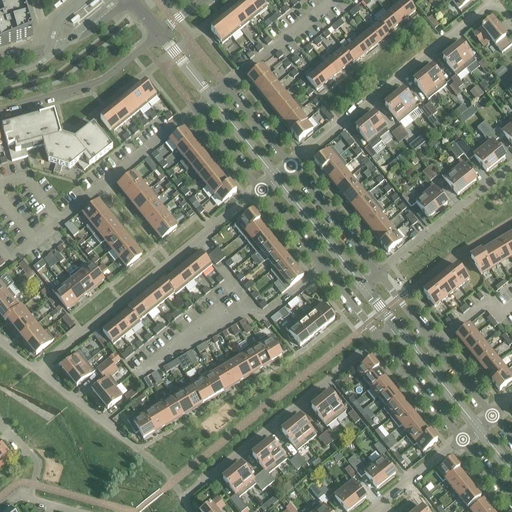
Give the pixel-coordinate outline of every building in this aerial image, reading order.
[(0,0),(0,47),(33,38),(21,0),(0,0)] [(248,0),(247,1),(258,16),(267,8),(260,0),(248,0)] [(405,0),(402,0),(395,6),(406,19),(415,11),(405,0)] [(451,0),(458,10),(470,0),(451,0)] [(258,16),(247,1),(238,9),(249,23),(258,16)] [(281,9),(285,14),(290,10),(286,5),(281,9)] [(358,5),(354,9),(357,13),(362,10),(358,5)] [(397,26),(406,19),(395,6),(386,13),(397,26)] [(249,23),(238,9),(229,16),(240,30),(249,23)] [(354,9),(349,12),(353,17),(357,13),(354,9)] [(278,12),(273,16),(277,20),(281,17),(278,12)] [(388,33),(397,26),(386,13),(377,20),(389,35),(390,34),(388,33)] [(240,30),(229,16),(220,23),(231,37),(240,30)] [(434,29),(439,25),(432,16),(427,20),(434,29)] [(268,28),(272,24),(268,19),(264,23),(268,28)] [(340,20),(336,23),(339,28),(344,24),(340,20)] [(380,42),(389,35),(377,20),(377,21),(378,22),(370,29),(380,42)] [(474,35),(480,42),(480,41),(487,36),(502,54),(511,46),(491,21),(483,27),(481,28),(481,29),(474,35)] [(231,37),(220,23),(211,30),(215,36),(214,38),(219,44),(220,43),(222,45),(231,37)] [(336,23),(331,27),(335,32),(339,28),(336,23)] [(370,29),(361,36),(371,49),(380,42),(370,29)] [(331,35),(327,30),(322,34),(326,39),(331,35)] [(361,36),(352,43),(362,56),(371,49),(361,36)] [(267,45),(272,42),(268,37),(264,41),(267,45)] [(322,42),(318,38),(313,41),(317,46),(322,42)] [(342,48),(342,49),(353,63),(362,56),(352,43),(344,50),(342,48)] [(255,48),(259,53),(263,49),(259,44),(255,48)] [(457,46),(451,51),(466,69),(475,62),(461,44),(458,47),(457,46)] [(309,45),(305,48),(308,53),(313,49),(309,45)] [(343,69),(349,64),(352,62),(353,64),(353,63),(342,49),(333,56),(343,69)] [(254,56),(250,51),(246,55),(250,60),(254,56)] [(279,59),(283,56),(280,51),(275,55),(279,59)] [(466,69),(451,51),(445,56),(446,56),(443,59),(454,73),(463,66),(466,70),(466,69)] [(295,64),(299,60),(295,56),(291,59),(295,64)] [(334,76),(343,69),(333,56),(324,63),(334,76)] [(237,62),(241,67),(245,63),(242,59),(237,62)] [(482,60),(478,64),(485,73),(490,70),(482,60)] [(291,65),(288,62),(287,61),(283,64),(286,69),(291,65)] [(324,63),(315,70),(326,83),(334,76),(324,63)] [(269,75),(261,66),(247,77),(249,78),(248,79),(252,84),(253,84),(255,87),(269,75)] [(428,69),(422,74),(437,93),(446,85),(432,67),(429,70),(428,69)] [(295,70),(290,74),(294,78),(298,74),(295,70)] [(326,83),(315,70),(306,78),(316,91),(326,83)] [(497,78),(501,82),(510,75),(507,70),(497,78)] [(437,93),(422,74),(416,79),(417,80),(414,82),(428,100),(437,93)] [(277,84),(269,75),(255,87),(256,88),(255,88),(259,94),(260,93),(263,96),(277,84)] [(511,76),(510,75),(501,82),(505,87),(511,81),(511,76)] [(455,76),(450,79),(454,83),(458,89),(463,85),(455,76)] [(297,83),(301,87),(306,84),(302,79),(297,83)] [(136,90),(148,105),(157,97),(155,95),(157,94),(152,88),(150,89),(146,83),(136,90)] [(458,89),(454,83),(449,87),(456,97),(461,93),(458,89)] [(263,96),(263,97),(262,98),(267,103),(268,102),(270,105),(284,94),(277,84),(263,96)] [(305,92),(308,97),(313,93),(310,88),(305,92)] [(483,94),(479,89),(473,95),(476,99),(483,94)] [(127,98),(139,112),(148,105),(136,90),(127,98)] [(399,93),(393,97),(408,116),(417,109),(403,91),(400,93),(399,93)] [(291,103),(284,94),(270,105),(271,106),(270,107),(274,112),(275,111),(277,114),(291,103)] [(316,106),(321,102),(317,97),(312,101),(316,106)] [(408,116),(393,97),(387,102),(388,103),(385,106),(399,124),(408,116)] [(130,119),(139,112),(127,98),(118,105),(130,119)] [(299,112),(291,103),(277,114),(278,115),(277,116),(281,121),(282,120),(285,123),(299,112)] [(429,103),(425,107),(432,116),(437,112),(429,103)] [(118,105),(110,112),(121,126),(130,119),(118,105)] [(323,115),(328,111),(324,107),(320,110),(323,115)] [(432,116),(425,107),(420,110),(427,120),(432,116)] [(471,107),(465,111),(470,117),(476,113),(471,107)] [(28,157),(26,151),(44,146),(48,162),(56,165),(53,172),(59,174),(62,167),(70,169),(77,163),(84,171),(112,148),(93,125),(75,140),(61,136),(54,112),(2,127),(12,162),(28,157)] [(112,134),(121,126),(110,112),(100,119),(112,134)] [(157,116),(153,112),(149,115),(153,120),(157,116)] [(306,121),(299,112),(285,123),(286,124),(285,125),(289,130),(290,130),(292,132),(291,133),(306,121)] [(168,121),(173,117),(169,113),(164,116),(168,121)] [(370,116),(364,121),(379,139),(389,132),(374,114),(371,117),(370,116)] [(145,119),(140,122),(144,127),(148,124),(145,119)] [(312,131),(306,123),(307,122),(306,121),(291,133),(298,142),(306,136),(307,137),(313,133),(312,132),(312,131)] [(359,126),(356,129),(367,143),(372,149),(381,141),(379,139),(364,121),(358,126),(359,126)] [(488,135),(492,131),(485,122),(480,126),(488,135)] [(511,126),(509,122),(499,129),(504,135),(511,145),(511,126)] [(136,126),(131,130),(135,134),(139,131),(136,126)] [(400,126),(396,130),(403,139),(408,136),(400,126)] [(492,131),(499,139),(504,135),(499,129),(498,127),(492,131)] [(169,140),(177,150),(191,138),(189,135),(190,135),(185,129),(184,130),(183,129),(169,140)] [(403,139),(396,130),(391,134),(399,143),(403,139)] [(127,133),(122,137),(126,141),(131,138),(127,133)] [(409,147),(414,153),(421,147),(428,141),(424,135),(409,147)] [(192,139),(191,138),(177,150),(184,159),(198,147),(196,145),(197,144),(193,139),(192,139)] [(435,138),(430,142),(434,147),(439,143),(435,138)] [(501,160),(505,157),(489,138),(480,145),(496,166),(502,161),(501,160)] [(354,144),(351,139),(346,143),(350,148),(354,144)] [(374,148),(377,153),(386,148),(383,142),(374,148)] [(447,147),(457,159),(463,155),(453,142),(447,147)] [(456,145),(463,155),(468,151),(460,142),(456,145)] [(496,166),(480,145),(470,153),(486,172),(489,170),(490,170),(496,166)] [(364,149),(371,159),(376,155),(368,146),(364,149)] [(199,149),(198,147),(184,159),(192,168),(206,157),(203,154),(204,153),(200,148),(199,149)] [(314,162),(321,170),(339,156),(332,147),(327,151),(325,149),(320,153),(322,155),(314,162)] [(362,153),(358,148),(353,152),(357,157),(362,153)] [(159,155),(156,151),(151,155),(155,159),(159,155)] [(346,165),(339,156),(321,170),(322,171),(323,170),(325,173),(324,173),(328,179),(329,178),(330,179),(346,165)] [(192,168),(199,177),(213,166),(211,163),(212,162),(208,157),(207,158),(206,157),(192,168)] [(369,162),(365,158),(361,161),(364,166),(369,162)] [(167,165),(164,160),(159,164),(162,169),(167,165)] [(472,183),(476,181),(460,161),(451,169),(467,189),(473,184),(472,183)] [(335,185),(337,188),(350,178),(343,169),(347,166),(346,165),(330,179),(330,180),(329,181),(334,186),(335,185)] [(431,165),(427,169),(434,178),(439,174),(431,165)] [(214,167),(213,166),(199,177),(207,186),(221,175),(218,172),(219,171),(215,166),(214,167)] [(368,171),(372,175),(376,171),(373,167),(368,171)] [(434,178),(427,169),(422,172),(430,182),(434,178)] [(467,189),(451,169),(441,176),(457,196),(460,193),(461,194),(467,189)] [(175,174),(171,170),(166,173),(170,178),(175,174)] [(118,186),(125,195),(140,183),(133,173),(118,186)] [(207,186),(214,196),(229,183),(228,183),(228,184),(226,181),(227,181),(222,175),(221,176),(221,175),(207,186)] [(380,176),(376,180),(379,184),(384,181),(380,176)] [(344,196),(344,197),(357,187),(350,178),(337,188),(339,191),(338,192),(343,197),(344,196)] [(182,183),(178,179),(174,183),(177,187),(182,183)] [(125,195),(133,204),(152,189),(151,188),(147,191),(140,183),(125,195)] [(229,183),(214,196),(216,195),(222,204),(223,203),(224,204),(229,200),(228,199),(236,192),(229,183)] [(391,190),(388,185),(383,189),(387,194),(391,190)] [(443,207),(447,204),(431,185),(422,192),(438,212),(444,208),(443,207)] [(349,203),(352,207),(369,193),(368,193),(365,196),(357,187),(344,197),(345,198),(344,199),(348,204),(349,203)] [(185,196),(189,193),(186,188),(181,192),(185,196)] [(133,204),(140,213),(159,197),(152,189),(133,204)] [(416,204),(428,219),(431,216),(432,217),(438,212),(422,192),(413,199),(407,191),(401,196),(411,208),(416,204)] [(358,215),(359,216),(376,202),(369,193),(352,207),(354,210),(353,210),(358,216),(358,215)] [(399,199),(395,195),(391,198),(394,203),(399,199)] [(140,213),(147,221),(162,209),(155,201),(159,198),(159,197),(140,213)] [(192,205),(197,202),(193,197),(188,201),(192,205)] [(105,211),(103,208),(98,202),(83,214),(90,223),(105,211)] [(360,217),(359,218),(363,223),(364,222),(367,225),(384,211),(376,202),(359,216),(360,217)] [(398,208),(402,212),(406,208),(403,204),(398,208)] [(199,215),(204,211),(201,206),(196,210),(199,215)] [(169,218),(162,209),(147,221),(154,230),(169,218)] [(90,223),(98,232),(113,220),(105,211),(90,223)] [(384,212),(384,211),(367,225),(369,228),(368,229),(372,234),(373,233),(374,234),(387,224),(380,215),(384,212)] [(234,226),(241,235),(259,221),(252,212),(244,218),(242,216),(237,220),(239,222),(234,226)] [(414,217),(410,213),(405,217),(409,221),(414,217)] [(409,221),(413,226),(417,222),(414,217),(409,221)] [(177,228),(169,218),(154,230),(162,240),(177,228)] [(93,236),(100,245),(120,229),(113,220),(98,232),(93,236)] [(259,221),(241,235),(249,244),(265,231),(265,230),(266,229),(261,224),(260,224),(259,222),(259,221)] [(375,235),(374,236),(378,241),(379,240),(381,243),(382,243),(394,233),(387,224),(374,234),(375,235)] [(127,238),(120,229),(100,245),(105,241),(112,250),(127,238)] [(268,234),(265,231),(249,244),(256,253),(273,240),(272,239),(273,238),(269,233),(268,234)] [(402,242),(394,233),(382,243),(381,243),(380,243),(388,253),(395,247),(397,249),(403,245),(401,242),(402,242)] [(500,241),(510,257),(511,256),(511,238),(511,237),(510,235),(500,241)] [(112,250),(119,259),(134,247),(127,238),(112,250)] [(275,243),(273,240),(256,253),(256,254),(260,251),(267,259),(280,249),(279,248),(280,247),(276,242),(275,243)] [(491,247),(492,249),(501,263),(510,257),(500,241),(491,247)] [(141,256),(136,250),(134,247),(119,259),(127,268),(141,256)] [(491,247),(487,249),(486,248),(480,252),(491,269),(501,263),(492,249),(491,247)] [(220,261),(225,257),(218,248),(213,252),(220,261)] [(283,252),(280,249),(267,259),(274,268),(270,271),(271,272),(288,258),(287,257),(288,256),(284,251),(283,252)] [(213,252),(208,256),(216,265),(220,261),(213,252)] [(491,269),(480,252),(470,258),(481,275),(491,269)] [(57,253),(54,256),(60,263),(63,261),(57,253)] [(201,253),(192,260),(202,273),(211,265),(201,253)] [(290,261),(288,258),(271,272),(278,281),(295,267),(294,266),(295,266),(291,260),(290,261)] [(225,263),(229,268),(233,264),(230,259),(225,263)] [(46,265),(42,260),(39,262),(33,267),(37,272),(43,267),(46,265)] [(192,260),(183,267),(193,280),(202,273),(192,260)] [(34,275),(23,261),(19,265),(26,275),(24,276),(27,281),(34,275)] [(103,264),(98,268),(102,273),(106,269),(103,264)] [(94,288),(97,286),(103,280),(91,266),(82,273),(94,288)] [(469,280),(457,266),(449,273),(460,287),(469,280)] [(184,287),(193,280),(183,267),(174,274),(184,287)] [(297,270),(295,267),(278,281),(286,291),(303,277),(302,276),(303,275),(298,270),(297,270)] [(85,295),(94,288),(82,273),(73,280),(85,295)] [(236,277),(240,281),(245,278),(241,273),(236,277)] [(460,287),(449,273),(440,280),(451,294),(460,287)] [(174,274),(166,281),(166,282),(176,294),(184,287),(174,274)] [(220,276),(215,279),(219,284),(224,280),(220,276)] [(31,285),(35,290),(42,284),(38,279),(31,285)] [(0,280),(0,295),(8,289),(1,280),(0,280)] [(62,283),(61,283),(76,302),(85,295),(73,280),(65,287),(62,283)] [(166,282),(166,281),(165,280),(155,287),(165,300),(174,293),(175,295),(176,294),(166,282)] [(451,294),(440,280),(432,287),(443,300),(451,294)] [(244,286),(247,291),(252,287),(248,282),(244,286)] [(61,283),(52,291),(67,310),(76,302),(61,283)] [(156,307),(165,300),(155,287),(146,294),(156,307)] [(205,295),(210,292),(206,287),(202,291),(205,295)] [(443,300),(432,287),(423,294),(429,301),(428,303),(432,308),(433,307),(434,308),(443,300)] [(41,292),(44,297),(49,293),(45,288),(41,292)] [(309,288),(304,291),(308,296),(313,292),(309,288)] [(9,289),(8,289),(0,295),(0,310),(12,301),(5,292),(9,289)] [(256,291),(251,295),(255,300),(259,296),(256,291)] [(137,302),(138,302),(147,314),(156,307),(146,294),(137,302)] [(201,299),(197,294),(193,298),(197,302),(201,299)] [(53,297),(48,301),(51,305),(56,302),(53,297)] [(295,306),(300,303),(296,298),(292,302),(295,306)] [(12,301),(0,310),(0,316),(2,319),(2,318),(5,321),(21,308),(21,307),(18,309),(12,301)] [(188,301),(184,305),(188,310),(192,306),(188,301)] [(264,301),(259,305),(263,309),(267,306),(264,301)] [(320,301),(311,308),(325,326),(334,319),(328,311),(330,309),(326,304),(324,306),(320,301)] [(139,321),(147,314),(138,302),(137,302),(128,309),(129,311),(130,312),(130,311),(140,323),(139,321)] [(292,302),(287,305),(291,310),(295,306),(292,302)] [(28,317),(21,308),(5,321),(7,319),(9,322),(9,323),(13,329),(28,317)] [(179,317),(183,313),(180,308),(175,312),(179,317)] [(310,309),(314,313),(306,319),(317,333),(325,326),(311,308),(310,309)] [(131,330),(140,323),(130,311),(130,312),(129,311),(121,317),(131,330)] [(174,320),(179,317),(175,312),(171,316),(174,320)] [(270,319),(274,323),(282,317),(278,312),(270,319)] [(62,319),(69,328),(74,325),(66,315),(62,319)] [(19,334),(21,337),(35,326),(28,317),(13,329),(18,335),(19,334)] [(122,337),(131,330),(121,317),(112,325),(122,337)] [(253,332),(245,319),(239,323),(246,336),(253,332)] [(295,321),(294,322),(309,340),(317,333),(306,319),(298,325),(295,321)] [(309,340),(294,322),(285,329),(289,334),(287,335),(291,341),(294,339),(300,347),(309,340)] [(161,331),(165,327),(162,323),(157,326),(161,331)] [(113,345),(122,337),(112,325),(102,332),(113,345)] [(235,336),(236,335),(240,333),(235,325),(232,327),(230,328),(235,336)] [(476,334),(469,325),(456,335),(457,337),(456,337),(460,343),(461,342),(463,345),(476,334)] [(42,334),(35,326),(21,337),(24,340),(23,340),(28,346),(46,331),(42,334)] [(157,326),(153,330),(156,335),(161,331),(157,326)] [(46,331),(28,346),(33,352),(36,355),(54,341),(46,331)] [(148,334),(144,337),(148,342),(152,338),(148,334)] [(468,351),(471,354),(484,344),(476,334),(463,345),(464,346),(463,347),(467,352),(468,351)] [(269,335),(258,341),(271,362),(281,356),(269,335)] [(97,340),(104,349),(109,346),(101,336),(97,340)] [(139,341),(135,344),(139,349),(143,345),(139,341)] [(270,362),(271,362),(258,341),(248,347),(261,368),(270,362)] [(476,360),(478,363),(491,353),(484,344),(471,354),(472,355),(471,356),(475,361),(476,360)] [(261,368),(248,347),(239,353),(251,374),(261,368)] [(191,351),(186,354),(189,359),(191,363),(192,365),(197,362),(191,351)] [(121,355),(125,360),(130,356),(126,352),(121,355)] [(229,359),(241,380),(251,374),(239,353),(238,353),(241,358),(232,363),(230,359),(229,359)] [(483,369),(485,372),(498,362),(491,353),(478,363),(479,364),(478,365),(482,370),(483,369)] [(64,372),(68,378),(87,363),(80,354),(62,368),(64,371),(64,372)] [(114,366),(109,359),(97,369),(102,375),(114,366)] [(232,386),(235,384),(241,380),(229,359),(219,365),(232,386)] [(357,370),(364,379),(377,369),(377,370),(377,369),(378,369),(371,359),(363,365),(362,364),(356,368),(357,370)] [(498,362),(485,372),(486,373),(485,374),(490,379),(491,379),(492,381),(493,381),(506,371),(498,362)] [(94,372),(87,363),(68,378),(73,384),(74,383),(77,387),(94,372)] [(219,365),(209,371),(222,392),(223,391),(232,386),(219,365)] [(118,371),(114,366),(102,375),(106,380),(93,391),(95,394),(94,395),(99,401),(118,386),(111,377),(118,371)] [(364,379),(371,388),(384,378),(383,377),(384,376),(380,371),(379,372),(377,369),(377,370),(377,369),(364,379)] [(211,375),(202,381),(212,398),(222,392),(209,371),(211,375)] [(511,378),(506,371),(493,381),(492,381),(492,382),(499,391),(507,385),(508,386),(511,383),(511,378)] [(153,374),(151,375),(155,382),(161,379),(160,377),(157,372),(153,374)] [(371,388),(379,398),(392,387),(391,386),(392,385),(387,380),(387,381),(384,378),(371,388)] [(190,382),(203,404),(212,398),(202,381),(193,386),(190,382)] [(190,382),(180,388),(193,409),(202,404),(203,404),(190,382)] [(118,386),(99,401),(104,407),(105,406),(107,410),(121,398),(114,389),(118,386)] [(383,409),(399,396),(398,395),(399,395),(395,389),(394,390),(392,387),(379,398),(386,407),(383,409)] [(183,415),(193,409),(180,388),(170,394),(183,415)] [(128,401),(137,394),(133,389),(124,397),(128,401)] [(330,393),(326,396),(326,395),(320,400),(336,420),(345,412),(330,393)] [(173,421),(183,415),(170,394),(170,395),(172,399),(163,404),(173,421)] [(383,409),(391,418),(407,406),(406,405),(407,404),(402,399),(399,396),(383,409)] [(336,420),(320,400),(314,404),(314,405),(311,408),(327,427),(336,420)] [(130,406),(133,412),(138,409),(135,403),(130,406)] [(163,427),(173,421),(163,404),(153,410),(163,427)] [(407,407),(407,406),(391,418),(398,428),(414,415),(412,412),(413,411),(408,406),(407,407)] [(153,433),(163,427),(153,410),(144,416),(153,433)] [(348,414),(355,424),(360,420),(352,411),(348,414)] [(144,416),(141,412),(127,421),(135,434),(139,432),(143,439),(153,433),(144,416)] [(405,436),(406,437),(421,424),(421,423),(421,422),(417,417),(416,418),(414,415),(398,428),(399,428),(401,426),(408,434),(405,436)] [(316,436),(300,417),(297,419),(296,419),(290,423),(306,444),(316,436)] [(282,432),(297,451),(306,444),(290,423),(284,428),(285,429),(282,432)] [(406,437),(413,446),(429,433),(428,433),(426,430),(427,430),(423,424),(422,425),(421,424),(406,437)] [(331,443),(335,440),(328,430),(323,434),(331,443)] [(437,441),(429,432),(428,433),(429,433),(413,446),(416,444),(423,453),(424,452),(425,453),(430,449),(429,448),(437,441)] [(323,434),(318,438),(326,447),(331,443),(323,434)] [(261,447),(277,468),(286,460),(271,441),(267,443),(267,442),(261,447)] [(0,467),(13,457),(1,443),(0,443),(0,467)] [(381,456),(386,452),(378,443),(373,446),(381,456)] [(277,468),(261,447),(255,452),(255,453),(252,455),(264,470),(258,475),(268,486),(274,481),(268,474),(277,468)] [(298,454),(294,458),(301,467),(306,464),(298,454)] [(377,489),(380,486),(380,487),(386,482),(370,462),(364,467),(354,455),(347,461),(361,478),(365,475),(377,489)] [(294,458),(289,462),(297,471),(301,467),(294,458)] [(374,466),(370,462),(386,482),(392,478),(392,477),(395,474),(382,459),(374,466)] [(435,473),(442,482),(459,468),(451,459),(435,473)] [(253,479),(241,464),(238,467),(237,466),(231,471),(248,491),(256,484),(262,491),(268,486),(258,475),(253,479)] [(349,466),(344,470),(352,479),(356,476),(349,466)] [(464,477),(465,477),(461,471),(460,472),(458,470),(459,469),(459,468),(442,482),(445,480),(452,489),(465,478),(464,477)] [(226,477),(223,479),(238,499),(248,491),(231,471),(225,476),(226,477)] [(466,479),(465,478),(452,489),(460,498),(472,487),(470,485),(471,484),(467,479),(466,479)] [(353,482),(344,490),(357,506),(363,501),(362,501),(365,498),(353,482)] [(210,488),(214,493),(219,489),(215,485),(210,488)] [(316,486),(312,490),(319,499),(324,495),(319,490),(316,486)] [(332,496),(324,486),(319,490),(324,495),(327,499),(332,496)] [(467,508),(480,497),(479,496),(480,495),(476,490),(475,490),(472,487),(460,498),(467,508)] [(334,497),(346,511),(347,511),(350,510),(351,511),(357,506),(344,490),(334,497)] [(215,511),(223,506),(223,507),(223,506),(218,499),(210,505),(208,506),(201,511),(215,511)] [(489,509),(490,508),(486,503),(485,503),(482,500),(467,511),(487,511),(490,510),(489,509)] [(235,505),(240,511),(245,511),(247,511),(240,502),(235,505)] [(264,511),(272,506),(268,502),(261,508),(264,511)] [(328,511),(320,502),(311,510),(312,511),(328,511)]
